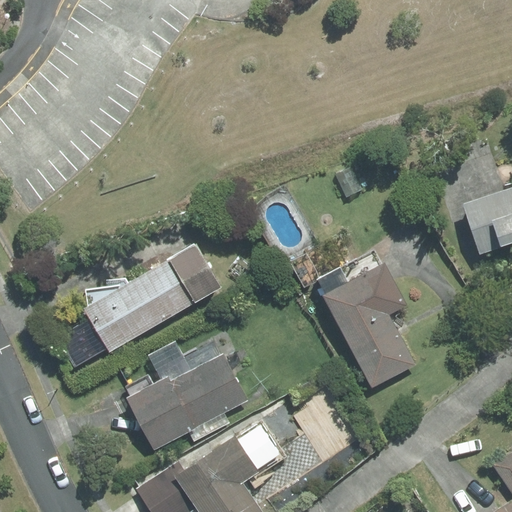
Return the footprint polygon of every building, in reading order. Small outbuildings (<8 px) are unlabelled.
[(511,184),(467,198),(483,250),(508,243),(507,240),(511,238),(511,184)] [(200,240),(87,306),(112,350),(226,284),(200,240)] [(410,301),(388,259),(327,289),(374,384),(418,362),(392,309),(410,301)] [(172,373),(130,394),(156,446),(251,399),(227,350),(174,377),(172,373)] [(179,459),(137,485),(154,511),(189,511),(200,505),(204,511),(268,511),(247,479),(263,468),(261,465),(284,450),(262,417),(184,468),(179,459)] [(511,488),(511,498),(491,511),(511,511),(511,451),(495,462),(511,488)] [(148,511),(151,510),(139,494),(113,511),(148,511)]
